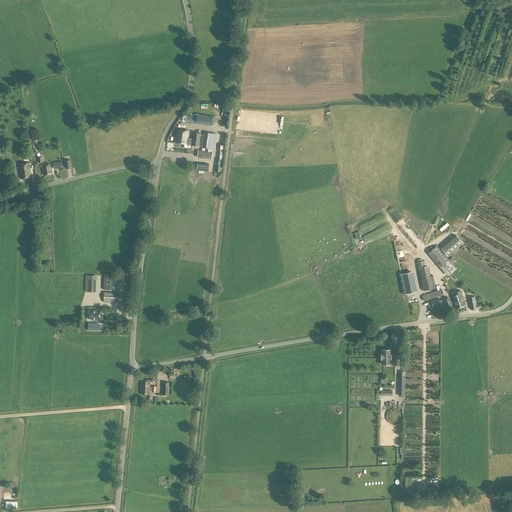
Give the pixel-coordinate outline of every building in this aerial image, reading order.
[(212,125),(213,116),(197,113),(195,123),(212,125)] [(177,129),(175,140),(175,142),(187,144),(189,130),(177,129)] [(191,145),(200,146),(201,132),(193,131),(191,145)] [(212,133),(204,132),(202,147),(211,148),(212,133)] [(52,174),(51,163),(42,165),(44,175),(52,174)] [(209,164),(198,164),(197,164),(196,171),(208,172),(209,164)] [(20,168),(23,183),(32,181),(30,167),(20,168)] [(456,268),(436,246),(428,253),(448,276),(456,268)] [(423,290),(433,288),(431,280),(430,276),(431,276),(428,266),(425,266),(424,261),(418,262),(419,270),(421,278),(423,290)] [(417,291),(412,271),(400,274),(404,294),(417,291)] [(112,290),(112,274),(104,274),(104,290),(112,290)] [(85,275),(85,292),(92,292),(96,292),(96,276),(85,275)] [(442,289),(422,296),(424,301),(444,294),(442,289)] [(457,299),(459,300),(464,298),(461,290),(451,294),(453,300),(453,301),(457,299)] [(117,293),(104,292),(103,303),(117,303),(117,293)] [(477,304),(475,296),(468,297),(471,310),(477,308),(481,307),(480,303),(477,304)] [(439,297),(431,300),(433,306),(440,303),(439,297)] [(448,297),(444,299),(447,307),(451,305),(451,303),(454,302),(456,308),(466,305),(464,298),(459,300),(457,299),(453,301),(453,300),(450,301),(448,297)] [(95,311),(88,311),(88,318),(95,319),(100,319),(100,310),(95,310),(95,311)] [(381,361),(381,363),(382,363),(382,364),(390,364),(390,350),(382,350),(381,351),(381,353),(382,353),(382,360),(381,361)] [(141,380),(141,394),(150,394),(150,380),(141,380)]
